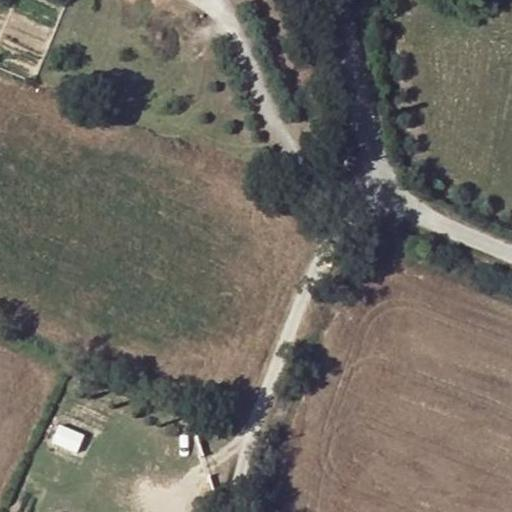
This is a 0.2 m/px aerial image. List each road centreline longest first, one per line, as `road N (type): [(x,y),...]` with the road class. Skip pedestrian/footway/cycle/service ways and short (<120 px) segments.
road 1 (residential): [(378,177),(320,256),(273,369),(232,511)]
road 2 (unclassified): [(378,177),(340,0)]
road 3 (unclassified): [(511,258),(440,227),(378,177)]
